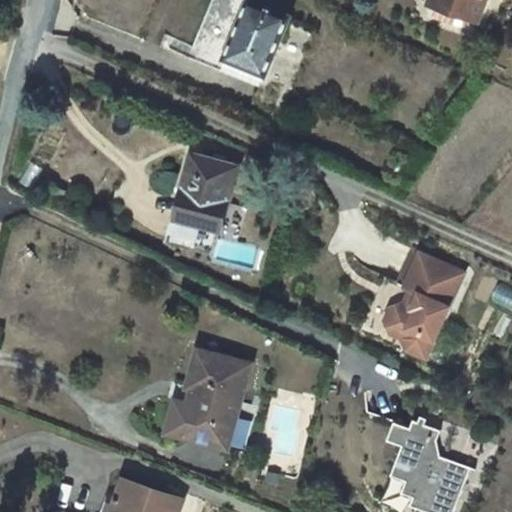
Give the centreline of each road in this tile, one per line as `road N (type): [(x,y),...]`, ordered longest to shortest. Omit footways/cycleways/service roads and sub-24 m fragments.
road 1 (unknown): [(0,211),(151,251),(386,361)]
road 2 (unclassified): [(40,0),(0,155)]
